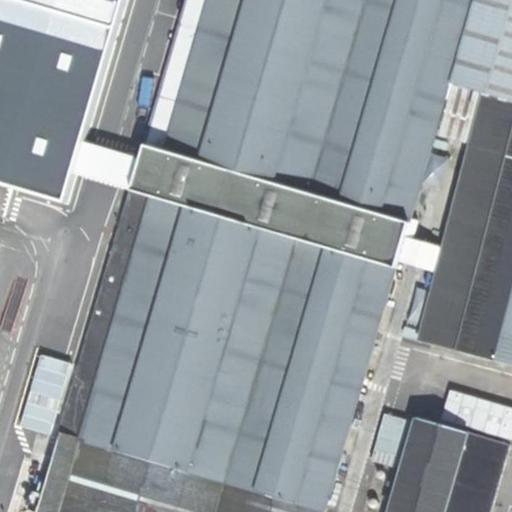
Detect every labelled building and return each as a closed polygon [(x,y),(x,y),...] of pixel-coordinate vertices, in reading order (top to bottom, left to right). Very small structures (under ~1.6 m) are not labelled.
[(0,0),(0,177),(60,194),(116,0),(0,0)] [(370,0),(191,0),(144,157),(171,165),(161,201),(181,207),(194,160),(316,195),(370,0)] [(370,0),(316,195),(412,222),(437,132),(447,99),(475,0),(370,0)] [(511,0),(475,0),(447,99),(483,109),(487,96),(511,102),(511,0)] [(511,102),(487,96),(483,109),(474,143),(419,337),(511,362),(511,102)] [(474,143),(483,109),(447,99),(437,132),(474,143)] [(133,193),(161,201),(171,165),(144,157),(133,193)] [(301,242),(316,195),(194,160),(181,207),(301,242)] [(231,483),(301,242),(181,207),(161,201),(133,193),(62,433),(231,483)] [(397,270),(412,222),(316,195),(301,242),(397,270)] [(327,511),(397,270),(301,242),(231,483),(327,511)] [(424,400),(418,418),(485,438),(491,420),(424,400)] [(390,511),(491,511),(511,446),(485,438),(418,418),(390,511)] [(222,511),(231,483),(62,433),(39,511),(222,511)] [(326,511),(327,511),(231,483),(222,511),(326,511)]
